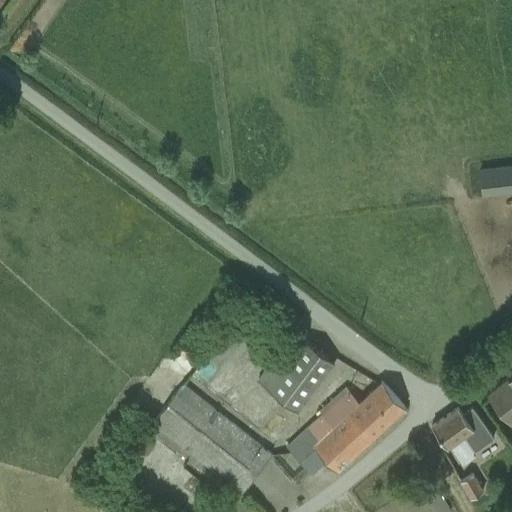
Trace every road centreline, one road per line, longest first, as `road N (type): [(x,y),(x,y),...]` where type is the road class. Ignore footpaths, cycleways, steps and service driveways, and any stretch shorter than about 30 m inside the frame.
road 1 (unclassified): [(0,74),(399,371),(435,412)]
road 2 (residential): [(296,511),(435,412)]
